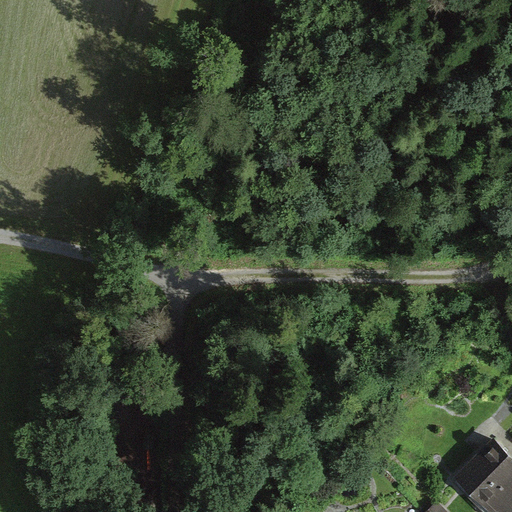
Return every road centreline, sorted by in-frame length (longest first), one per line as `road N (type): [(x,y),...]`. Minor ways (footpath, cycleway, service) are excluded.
road 1 (track): [(511,257),(477,276),(189,281),(177,337),(180,511)]
road 2 (track): [(189,281),(0,236)]
